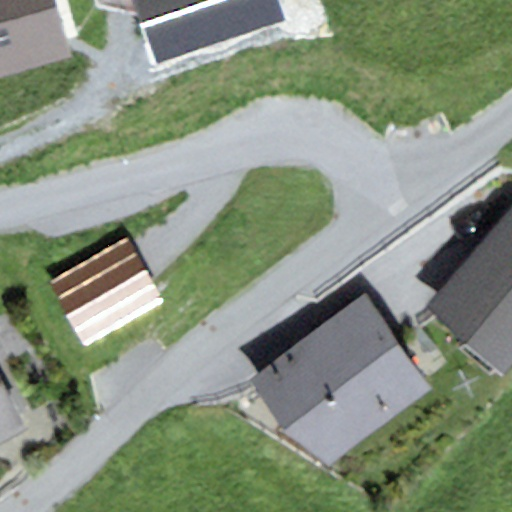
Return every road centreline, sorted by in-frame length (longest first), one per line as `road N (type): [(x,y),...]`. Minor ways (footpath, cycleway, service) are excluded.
road 1 (residential): [(12,511),(210,341),(397,195)]
road 2 (residential): [(0,204),(235,141),(301,135),(337,143),(397,195)]
road 3 (track): [(511,109),(397,195)]
